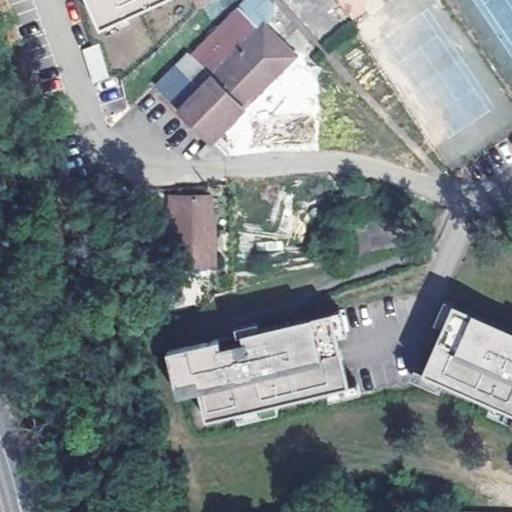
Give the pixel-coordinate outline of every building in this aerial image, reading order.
[(92,0),(104,28),(169,0),(92,0)] [(203,139),(219,153),(271,149),(324,149),(325,64),(310,64),(309,53),(292,53),(262,21),(163,107),(201,141),(203,139)] [(92,82),(109,78),(99,44),(82,49),(92,82)] [(48,132),(40,132),(39,145),(47,145),(48,132)] [(370,185),(346,190),(350,209),(374,204),(370,185)] [(198,213),(199,195),(156,193),(156,244),(167,245),(168,260),(203,260),(203,214),(198,213)] [(511,329),(453,304),(422,373),(511,412),(511,329)] [(219,338),(166,350),(174,385),(196,380),(205,419),(349,386),(331,312),(241,333),(243,341),(220,346),(219,338)] [(241,333),(219,338),(220,346),(243,341),(241,333)]
